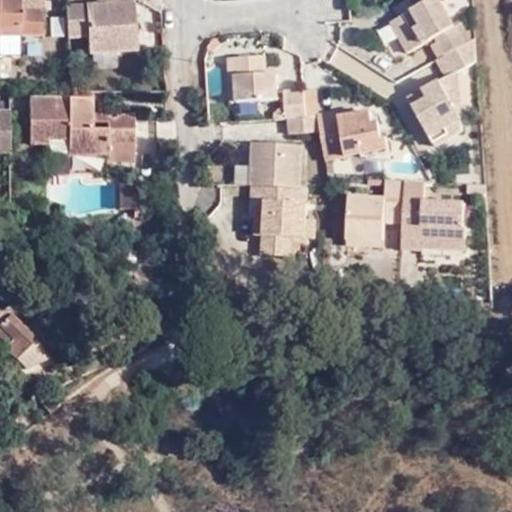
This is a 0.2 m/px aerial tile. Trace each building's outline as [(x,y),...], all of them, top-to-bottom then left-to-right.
[(22,29),(22,36),(47,36),(47,12),(23,11),(22,0),(0,0),(0,35),(3,35),(3,28),(22,29)] [(134,2),(133,0),(102,0),(103,5),(70,7),(73,38),(92,37),(93,53),(140,50),(138,2),(134,2)] [(445,57),(472,43),(463,24),(456,28),(440,0),(434,0),(426,5),(400,19),(394,23),(410,53),(437,39),(445,57)] [(413,0),(395,10),(400,19),(426,5),(423,0),(413,0)] [(472,43),(445,57),(439,60),(448,77),(411,97),(436,145),(463,131),(461,102),(454,103),(452,77),(460,73),(477,66),(476,41),(472,43)] [(239,77),(240,102),(281,100),(280,74),(269,75),(268,57),(231,59),(232,77),(239,77)] [(461,102),(460,73),(452,77),(454,103),(461,102)] [(234,102),(240,102),(239,77),(232,77),(234,102)] [(307,90),(307,91),(308,102),(319,101),(318,89),(307,90)] [(308,102),(307,91),(287,91),(288,120),(290,120),(309,118),(308,102)] [(89,130),(89,97),(26,98),(26,144),(45,144),(45,138),(65,138),(65,154),(43,155),(43,173),(66,172),(66,157),(105,156),(104,161),(131,162),(131,115),(103,115),(103,130),(89,130)] [(309,118),(319,118),(320,116),(319,101),(308,102),(309,118)] [(320,116),(319,118),(322,132),(326,159),(362,154),(363,158),(391,153),(389,138),(384,139),(381,123),(376,123),(374,112),(356,115),(342,117),(342,113),(320,116)] [(319,118),(309,118),(290,120),(291,133),(322,132),(319,118)] [(305,146),(255,143),(251,184),(254,184),(252,200),(258,200),(267,201),(266,214),(257,214),(255,234),(263,235),(294,237),(306,238),(309,188),(302,188),(305,146)] [(425,204),(426,184),(386,181),(385,201),(350,199),(347,239),(384,242),(386,223),(405,223),(403,252),(417,252),(417,249),(424,249),(465,252),(466,229),(463,228),(464,207),(425,204)] [(138,184),(116,184),(116,208),(138,207),(138,184)] [(267,201),(258,200),(257,214),(266,214),(267,201)] [(294,237),(263,235),(262,255),(292,256),(294,237)] [(384,247),(384,242),(347,239),(346,245),(384,247)] [(0,338),(7,346),(15,339),(2,325),(16,310),(10,305),(0,307),(0,338)] [(15,339),(7,346),(20,359),(38,340),(27,329),(31,325),(16,310),(2,325),(15,339)]
